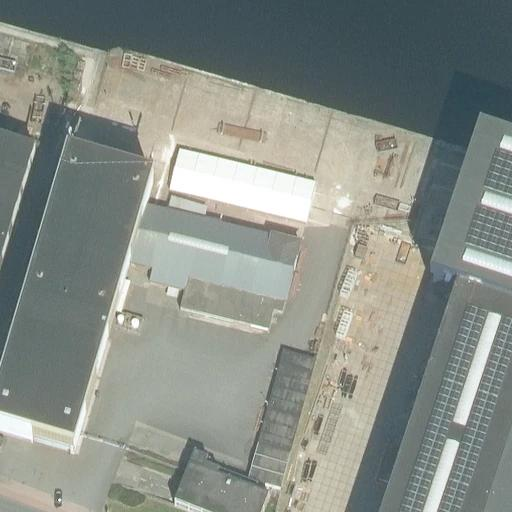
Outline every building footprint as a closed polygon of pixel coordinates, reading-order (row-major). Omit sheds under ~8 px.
[(0,270),(35,153),(0,142),(0,270)] [(511,511),(511,153),(481,144),(478,153),(432,294),(456,302),(406,453),(400,472),(386,511),(511,511)] [(314,186),(178,153),(168,193),(304,226),(314,186)] [(0,393),(0,435),(6,438),(74,457),(129,267),(153,273),(150,285),(185,294),(181,311),(267,333),(272,313),(281,315),(283,307),(284,307),(294,264),(296,265),(300,247),(270,240),(270,241),(146,210),(153,186),(68,161),(0,393)] [(280,492),(287,465),(315,363),(283,354),(247,483),(280,492)] [(406,453),(392,448),(386,467),(399,471),(406,453)] [(193,456),(182,485),(174,508),(185,511),(201,511),(217,473),(205,468),(207,461),(193,456)] [(217,473),(201,511),(232,511),(244,483),(217,473)] [(244,483),(232,511),(263,511),(268,499),(255,494),(257,488),(244,483)]
